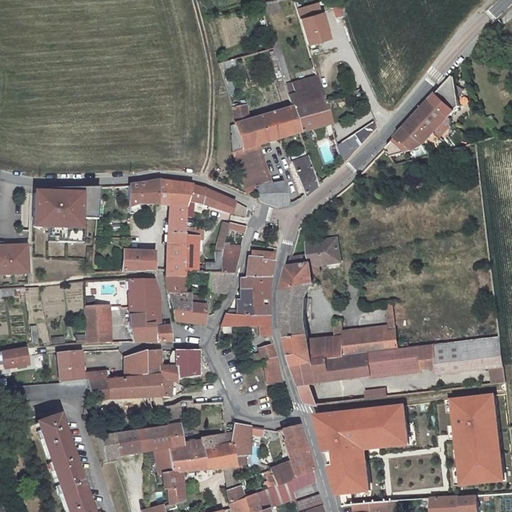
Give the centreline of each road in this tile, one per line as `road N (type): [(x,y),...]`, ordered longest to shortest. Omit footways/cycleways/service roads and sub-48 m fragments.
road 1 (residential): [(290,220),(349,169),(507,0)]
road 2 (residential): [(262,211),(232,292),(205,335),(207,349),(243,411),(273,417),(300,409)]
road 3 (residential): [(0,174),(69,182),(160,175),(262,211)]
road 4 (residential): [(300,409),(277,331),(275,279),(290,220)]
road 5 (residential): [(107,511),(73,409),(57,404),(0,421)]
